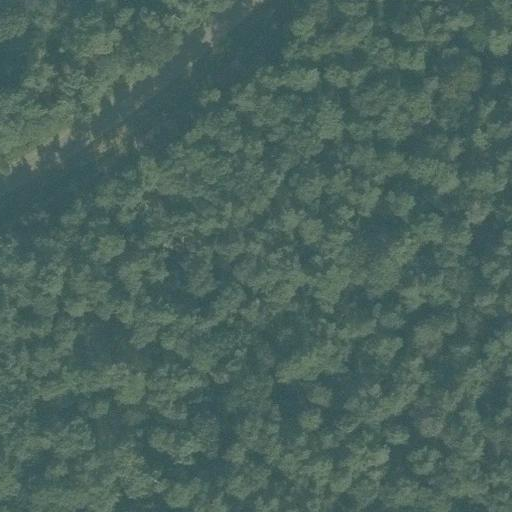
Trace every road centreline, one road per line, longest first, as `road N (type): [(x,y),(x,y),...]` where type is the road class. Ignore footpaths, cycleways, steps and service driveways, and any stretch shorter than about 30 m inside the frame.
road 1 (track): [(470,0),(412,125),(355,217),(266,329),(168,511)]
road 2 (tertiary): [(0,188),(171,71),(252,0)]
